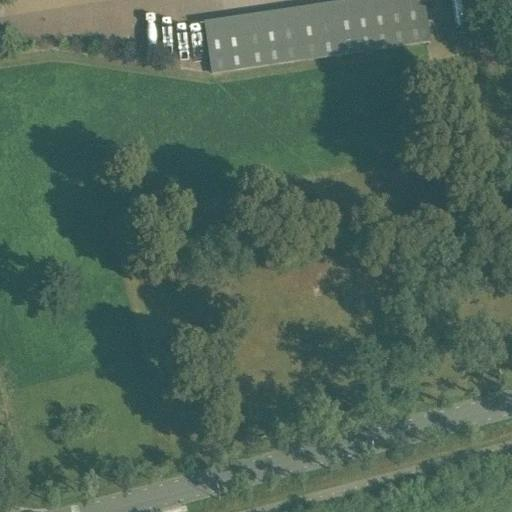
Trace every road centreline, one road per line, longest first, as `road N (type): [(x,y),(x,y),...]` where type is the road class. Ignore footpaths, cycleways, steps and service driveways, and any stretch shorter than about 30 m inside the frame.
road 1 (primary): [(107,511),(511,405)]
road 2 (unknown): [(0,6),(218,0)]
